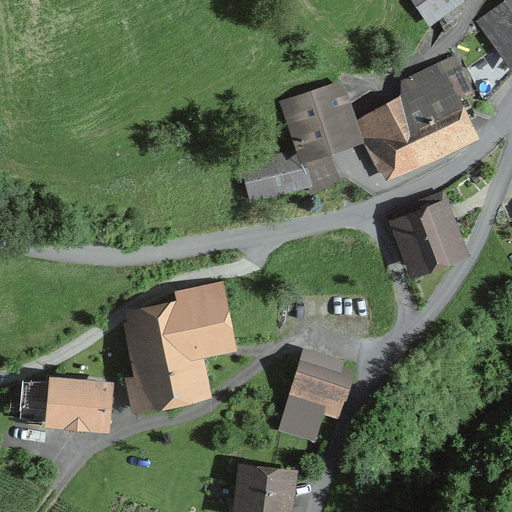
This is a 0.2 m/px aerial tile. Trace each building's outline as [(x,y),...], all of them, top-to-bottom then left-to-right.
[(415,0),(427,18),(454,0),(415,0)] [(481,95),(511,62),(511,7),(501,16),(496,9),(482,20),(499,43),(467,67),(481,95)] [(357,120),(380,170),(464,131),(460,121),(475,114),(465,92),(471,89),(456,57),(407,81),(404,98),(357,120)] [(286,104),(302,149),(304,154),(356,136),(339,86),(286,104)] [(310,184),(302,149),(242,164),(251,198),(310,184)] [(398,209),(419,263),(454,249),(437,204),(448,200),(444,189),(433,195),(398,209)] [(129,378),(134,401),(199,388),(193,357),(232,349),(220,287),(218,288),(217,284),(178,291),(181,305),(133,315),(145,375),(129,378)] [(343,394),(351,370),(332,364),(330,369),(304,360),(298,379),(343,394)] [(108,385),(43,379),(23,382),(20,417),(105,424),(108,385)] [(263,511),(283,511),(288,476),(246,471),(241,509),(263,511)]
